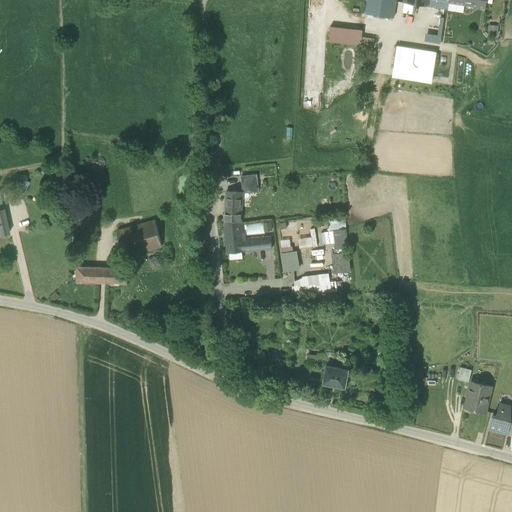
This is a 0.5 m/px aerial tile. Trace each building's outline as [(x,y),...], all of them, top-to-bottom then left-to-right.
[(367,14),(393,18),(396,0),(367,0),(365,13),(367,14)] [(448,0),(427,0),(426,6),(448,9),(449,3),(448,3),(448,0)] [(472,0),(471,6),(485,8),(486,0),(472,0)] [(414,4),(404,3),(403,11),(413,13),(414,4)] [(498,35),(499,26),(488,25),(488,34),(498,35)] [(438,27),(427,26),(426,34),(440,36),(441,28),(438,27)] [(375,38),(362,36),(360,46),(374,48),(375,38)] [(393,70),(433,76),(437,53),(397,46),(393,70)] [(432,84),(433,76),(393,70),(392,77),(432,84)] [(241,177),(242,183),(256,182),(255,175),(241,177)] [(256,189),(256,182),(242,183),(242,190),(256,189)] [(241,225),(242,207),(235,207),(235,193),(226,192),(224,226),(241,225)] [(0,235),(9,234),(3,209),(0,209),(0,235)] [(116,233),(124,259),(162,248),(154,221),(116,233)] [(242,240),(241,225),(224,226),(227,253),(244,251),(242,240)] [(332,253),(335,273),(350,271),(347,249),(345,229),(333,231),(336,253),(332,253)] [(242,240),(244,251),(271,248),(270,237),(242,240)] [(281,254),(284,272),(298,269),(296,252),(281,254)] [(77,282),(98,284),(99,269),(93,269),(78,268),(77,282)] [(98,284),(127,286),(128,271),(99,269),(98,284)] [(295,285),(295,295),(321,294),(321,292),(320,284),(295,285)] [(308,355),(307,364),(326,366),(326,365),(342,368),(343,358),(308,355)] [(349,369),(342,368),(326,365),(326,366),(323,384),(345,388),(349,369)] [(457,379),(469,382),(471,371),(460,368),(457,379)] [(465,407),(485,412),(491,387),(472,382),(472,383),(465,407)] [(490,429),(507,433),(511,421),(511,420),(510,407),(499,404),(496,417),(492,416),(489,429),(490,429)]
